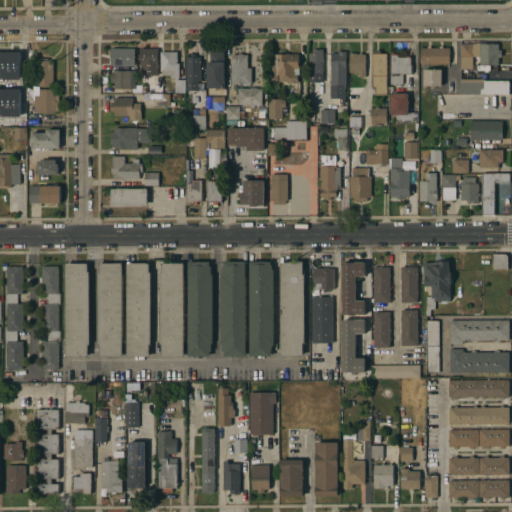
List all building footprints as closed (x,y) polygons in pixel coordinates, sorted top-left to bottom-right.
[(472,69),(460,69),(460,44),(472,44),(477,43),(481,43),(481,44),(497,44),(497,50),(501,50),(501,57),(497,57),(497,65),(479,65),(479,56),(472,57),(472,69)] [(420,64),(420,48),(427,48),(427,47),(430,47),(430,48),(439,48),(439,47),(442,47),(442,48),(449,48),(449,64),(420,64)] [(125,49),(125,48),(134,48),(134,68),(130,68),(130,66),(110,66),(110,49),(125,49)] [(157,49),(157,73),(151,73),(151,74),(140,74),(140,67),(138,67),(138,64),(139,64),(139,49),(140,49),(140,48),(144,48),(144,49),(148,49),(148,48),(152,48),(152,49),(157,49)] [(322,75),(308,75),(308,53),(312,54),(312,50),(322,50),(322,75)] [(386,95),(375,95),(375,89),(371,89),(371,54),(374,54),(374,51),(380,51),(380,54),(387,54),(386,95)] [(160,52),(177,52),(177,64),(179,64),(179,79),(171,79),(171,76),(162,76),(162,72),(160,72),(160,52)] [(224,88),(207,89),(206,63),(209,63),(209,52),(223,52),(224,88)] [(345,102),(345,112),(338,111),(338,102),(339,102),(339,98),(329,98),(330,54),(338,54),(338,52),(345,52),(344,102),(345,102)] [(364,55),(365,78),(363,78),(364,79),(361,79),(361,78),(358,78),(358,73),(349,73),(349,54),(356,54),(356,55),(358,55),(358,54),(361,53),(361,55),(364,55)] [(200,57),(200,81),(197,81),(197,91),(186,91),(185,57),(190,57),(190,54),(195,54),(195,57),(200,57)] [(247,55),(247,69),(251,69),(251,84),(230,84),(230,55),(237,55),(238,54),(242,54),(243,55),(247,55)] [(411,74),(402,74),(402,84),(391,84),(390,54),(398,54),(398,57),(410,57),(411,74)] [(271,55),(298,55),(298,75),(297,75),(297,82),(295,82),(295,84),(290,84),(290,82),(278,82),(278,76),(276,76),(276,80),(270,80),(271,55)] [(0,58),(14,58),(14,62),(18,61),(18,82),(9,82),(10,91),(0,91),(0,58)] [(27,86),(38,86),(38,84),(36,84),(36,61),(38,61),(38,59),(47,59),(47,61),(52,61),(53,84),(49,84),(49,90),(55,90),(55,92),(58,92),(58,112),(55,112),(55,114),(37,114),(37,113),(33,113),(33,101),(27,101),(27,96),(27,86)] [(441,86),(439,86),(439,88),(435,88),(435,86),(432,86),(432,88),(429,88),(429,86),(423,86),(423,69),(441,70),(441,86)] [(131,89),(114,89),(114,83),(110,83),(110,74),(114,74),(114,71),(131,71),(131,89)] [(460,94),(460,79),(484,79),(484,81),(509,81),(509,94),(460,94)] [(184,80),(184,93),(174,93),(174,80),(184,80)] [(237,89),(261,89),(261,105),(254,105),(254,107),(250,107),(250,105),(237,105),(237,89)] [(417,113),(417,123),(395,123),(395,115),(390,115),(390,93),(408,93),(408,113),(417,113)] [(169,106),(152,106),(152,94),(169,95),(169,106)] [(27,96),(27,101),(26,101),(26,103),(27,103),(27,107),(26,107),(26,117),(13,117),(13,108),(15,108),(15,96),(27,96)] [(224,110),(211,110),(212,97),(214,97),(214,96),(221,96),(221,97),(224,97),(224,110)] [(131,98),(131,104),(140,104),(140,121),(129,121),(129,116),(113,116),(113,111),(110,111),(110,102),(113,102),(113,98),(131,98)] [(281,99),(281,101),(285,101),(285,108),(281,108),(282,119),(268,119),(268,100),(281,99)] [(238,107),(238,112),(243,111),(243,118),(238,118),(238,119),(226,119),(226,107),(238,107)] [(386,124),(385,124),(385,125),(382,125),(382,124),(378,124),(378,126),(370,126),(370,109),(375,109),(375,107),(379,107),(379,109),(386,109),(386,124)] [(334,124),(320,124),(320,110),(334,110),(334,124)] [(204,115),(205,129),(192,129),(192,116),(204,115)] [(352,128),(348,128),(348,117),(361,117),(361,128),(358,128),(358,129),(358,133),(352,133),(352,128)] [(274,128),(286,128),(286,121),(305,121),(306,140),(274,140),(274,128)] [(470,140),(471,121),(503,121),(503,140),(470,140)] [(26,128),(26,140),(13,140),(13,128),(26,128)] [(135,128),(135,129),(150,129),(151,143),(137,143),(137,149),(114,149),(114,144),(110,144),(109,132),(114,132),(113,128),(135,128)] [(264,128),(264,151),(247,151),(247,147),(236,147),(236,145),(227,145),(227,128),(264,128)] [(346,150),(338,150),(337,139),(333,139),(333,130),(346,129),(346,150)] [(45,130),(59,130),(59,149),(53,149),(53,151),(49,151),(49,149),(31,149),(31,142),(29,142),(29,138),(31,138),(31,133),(45,133),(45,130)] [(224,130),(224,149),(207,149),(207,143),(206,143),(206,130),(224,130)] [(205,138),(205,158),(193,158),(193,138),(205,138)] [(455,146),(455,138),(466,138),(466,146),(455,146)] [(416,159),(403,159),(403,143),(416,143),(416,159)] [(275,144),(274,156),(267,156),(267,144),(275,144)] [(387,163),(376,163),(376,164),(366,165),(365,150),(374,150),(374,145),(387,145),(387,163)] [(148,146),(160,146),(161,154),(148,154),(148,146)] [(441,163),(430,163),(429,150),(440,150),(441,163)] [(479,168),(479,150),(502,150),(502,162),(498,162),(498,167),(479,168)] [(0,155),(10,155),(10,165),(19,165),(20,185),(10,185),(10,188),(5,188),(5,186),(0,186),(0,155)] [(112,180),(112,174),(110,174),(110,163),(112,163),(112,156),(124,156),(124,164),(132,164),(132,160),(138,160),(138,164),(141,164),(141,173),(138,173),(138,180),(112,180)] [(390,158),(401,158),(401,168),(402,168),(402,171),(408,171),(408,197),(402,197),(402,200),(396,200),(396,197),(390,197),(389,168),(390,168),(390,158)] [(37,175),(37,161),(41,161),(41,160),(56,160),(56,164),(58,164),(58,175),(37,175)] [(452,173),(452,160),(468,160),(468,173),(452,173)] [(336,167),(336,168),(340,168),(340,190),(336,190),(336,198),(331,198),(331,201),(326,201),(326,198),(320,198),(320,167),(336,167)] [(368,177),(371,177),(371,198),(367,198),(367,202),(353,202),(353,198),(349,198),(349,177),(351,177),(351,169),(354,169),(354,167),(358,167),(358,169),(368,169),(368,177)] [(158,173),(158,186),(145,186),(146,185),(143,185),(144,173),(158,173)] [(436,189),(437,189),(437,199),(436,199),(436,203),(428,203),(428,201),(419,201),(419,181),(425,181),(425,173),(436,173),(436,189)] [(464,178),(459,178),(459,180),(454,181),(455,201),(443,201),(442,175),(455,175),(455,176),(459,175),(464,174),(464,178)] [(509,183),(494,183),(494,215),(482,215),(482,174),(509,174),(509,183)] [(287,175),(287,202),(285,202),(285,205),(273,205),(273,202),(270,202),(271,175),(287,175)] [(475,184),(478,184),(477,204),(467,203),(467,201),(460,201),(460,184),(465,184),(465,178),(475,178),(475,184)] [(201,202),(196,202),(196,205),(186,205),(186,184),(193,184),(193,181),(201,181),(201,202)] [(222,202),(217,202),(217,207),(212,207),(212,204),(209,204),(209,202),(207,202),(207,181),(222,181),(222,202)] [(263,205),(256,205),(256,207),(249,207),(249,205),(240,205),(240,192),(242,192),(243,181),(263,181),(263,205)] [(60,186),(60,204),(57,204),(57,206),(53,206),(53,204),(29,204),(29,186),(60,186)] [(110,206),(110,189),(146,189),(147,206),(110,206)] [(507,269),(493,269),(493,254),(505,254),(508,256),(507,269)] [(290,263),(290,261),(303,261),(303,275),(304,275),(304,343),(303,343),(303,356),(280,356),(281,263),(290,263)] [(449,273),(451,273),(451,283),(450,283),(450,301),(435,301),(435,310),(430,310),(430,316),(427,316),(426,297),(432,297),(431,286),(425,287),(425,279),(424,279),(423,263),(439,263),(439,261),(449,261),(449,273)] [(209,262),(209,267),(210,267),(210,276),(212,276),(212,343),(210,343),(210,352),(209,352),(209,357),(187,357),(187,262),(209,262)] [(245,357),(224,357),(224,352),(221,352),(221,344),(220,344),(220,274),(221,274),(221,267),(223,267),(223,262),(245,262),(245,357)] [(271,262),(271,265),(272,265),(272,270),(273,270),(273,346),(272,346),(272,349),(270,349),(270,357),(248,357),(249,262),(271,262)] [(363,314),(342,314),(342,262),(364,263),(364,276),(354,275),(354,301),(363,301),(363,314)] [(87,264),(87,273),(89,273),(89,344),(87,344),(87,357),(65,357),(65,264),(87,264)] [(121,357),(99,357),(99,345),(98,345),(98,273),(99,273),(99,264),(121,264),(121,357)] [(149,264),(149,272),(150,272),(150,345),(148,345),(148,357),(126,357),(126,264),(149,264)] [(183,356),(161,357),(161,345),(159,345),(159,273),(161,273),(161,264),(183,264),(183,356)] [(22,267),(23,294),(16,294),(16,304),(22,304),(22,332),(16,332),(16,342),(22,342),(22,370),(6,370),(6,342),(4,342),(4,331),(6,331),(6,305),(4,305),(4,294),(6,294),(6,267),(22,267)] [(41,370),(41,342),(47,342),(47,332),(42,332),(42,304),(47,304),(47,294),(41,294),(41,267),(57,267),(57,294),(59,294),(59,304),(57,304),(57,331),(59,331),(59,342),(57,342),(57,370),(41,370)] [(389,303),(373,303),(373,267),(389,267),(389,303)] [(417,302),(400,302),(400,267),(417,267),(417,302)] [(334,268),(333,290),(329,290),(329,292),(323,292),(323,289),(312,289),(312,268),(334,268)] [(332,298),(332,344),(311,344),(311,297),(332,298)] [(417,346),(401,346),(400,311),(417,310),(417,346)] [(389,348),(373,348),(373,313),(389,313),(389,348)] [(342,371),(342,320),(364,320),(363,333),(354,333),(354,359),(364,359),(363,371),(342,371)] [(426,347),(426,321),(438,321),(438,346),(426,347)] [(498,340),(498,342),(493,342),(493,341),(475,341),(475,342),(470,342),(470,341),(463,341),(463,344),(449,344),(449,321),(508,321),(508,340),(498,340)] [(438,373),(427,373),(426,347),(438,346),(438,373)] [(449,372),(449,348),(462,348),(462,350),(463,350),(463,352),(470,352),(470,350),(475,350),(475,352),(493,352),(493,350),(499,350),(499,352),(508,352),(508,371),(449,372)] [(419,377),(371,378),(371,365),(419,365),(419,377)] [(509,380),(509,396),(504,397),(504,398),(501,398),(501,397),(484,397),(484,398),(481,398),(481,397),(476,397),(476,398),(473,398),(473,397),(457,397),(457,398),(454,398),(454,397),(448,397),(448,381),(509,380)] [(217,389),(227,389),(227,396),(230,396),(230,404),(232,404),(232,409),(234,409),(234,418),(230,418),(230,426),(229,426),(229,427),(218,427),(218,425),(217,425),(217,389)] [(249,393),(275,393),(275,404),(272,404),(272,435),(249,435),(249,393)] [(65,403),(75,403),(75,401),(79,401),(79,403),(84,403),(84,405),(88,405),(88,417),(83,417),(84,423),(65,423),(65,403)] [(125,403),(137,403),(138,428),(125,428),(125,403)] [(448,408),(454,408),(454,406),(457,406),(457,408),(473,408),(473,406),(476,406),(476,408),(481,408),(481,406),(484,406),(484,408),(500,408),(500,406),(503,406),(503,408),(509,408),(509,424),(448,424),(448,408)] [(35,494),(35,484),(46,484),(46,479),(36,479),(36,460),(46,460),(46,455),(36,455),(36,435),(46,435),(46,429),(35,429),(35,410),(58,410),(58,430),(51,430),(51,435),(58,435),(58,454),(51,454),(51,459),(58,459),(58,479),(51,479),(51,484),(58,484),(58,494),(35,494)] [(106,418),(98,418),(99,410),(106,410),(106,418)] [(94,418),(106,418),(105,443),(94,443),(94,418)] [(357,441),(357,428),(364,428),(364,421),(369,421),(369,441),(357,441)] [(201,428),(214,428),(214,494),(201,494),(201,428)] [(478,429),(478,446),(473,446),(473,448),(469,448),(469,446),(457,446),(457,448),(454,448),(454,446),(449,447),(448,430),(478,429)] [(73,467),(74,430),(92,430),(91,467),(73,467)] [(508,430),(508,447),(504,447),(504,448),(500,448),(500,447),(487,447),(488,448),(484,448),(484,447),(479,447),(479,430),(508,430)] [(158,459),(157,459),(157,432),(171,432),(171,439),(176,439),(176,454),(167,454),(167,464),(171,464),(171,462),(177,462),(176,488),(171,488),(171,493),(162,493),(162,488),(158,488),(158,459)] [(234,453),(233,440),(246,439),(246,453),(234,453)] [(342,439),(351,439),(352,461),(365,461),(365,485),(352,485),(352,489),(343,489),(342,439)] [(3,444),(14,444),(14,442),(21,442),(21,451),(23,451),(23,458),(21,458),(21,460),(3,460),(3,444)] [(145,487),(127,487),(128,442),(145,442),(145,487)] [(315,442),(338,442),(338,496),(315,496),(315,442)] [(383,446),(383,458),(371,458),(371,446),(383,446)] [(412,447),(412,461),(400,461),(400,448),(412,447)] [(453,459),(453,457),(457,457),(457,459),(470,458),(470,456),(473,456),(473,458),(478,458),(478,475),(448,475),(448,459),(453,459)] [(484,458),(484,456),(488,456),(488,458),(500,458),(500,456),(504,456),(504,458),(509,458),(509,475),(479,475),(479,458),(484,458)] [(280,460),(303,460),(303,497),(280,497),(280,460)] [(100,461),(118,461),(119,479),(121,479),(121,493),(106,493),(106,489),(101,489),(100,461)] [(229,494),(229,490),(222,490),(222,461),(227,461),(227,464),(239,464),(239,494),(229,494)] [(381,465),(381,464),(383,464),(383,465),(389,465),(389,464),(392,464),(392,465),(393,465),(393,486),(387,486),(387,489),(374,489),(374,465),(381,465)] [(251,466),(268,465),(269,490),(263,490),(263,493),(257,493),(257,490),(251,491),(251,466)] [(19,490),(19,494),(5,494),(5,487),(6,487),(6,466),(25,466),(25,490),(19,490)] [(402,469),(409,469),(409,472),(421,472),(421,489),(401,490),(402,469)] [(72,489),(73,476),(79,477),(79,473),(90,473),(90,494),(83,494),(83,489),(80,489),(72,489)] [(425,475),(437,475),(437,497),(425,497),(425,475)] [(478,481),(478,497),(474,497),(474,499),(470,499),(470,497),(457,497),(457,499),(453,499),(453,498),(448,498),(448,481),(478,481)] [(509,481),(509,497),(505,497),(505,499),(501,499),(501,497),(488,497),(488,499),(484,499),(484,497),(479,497),(479,481),(509,481)]
